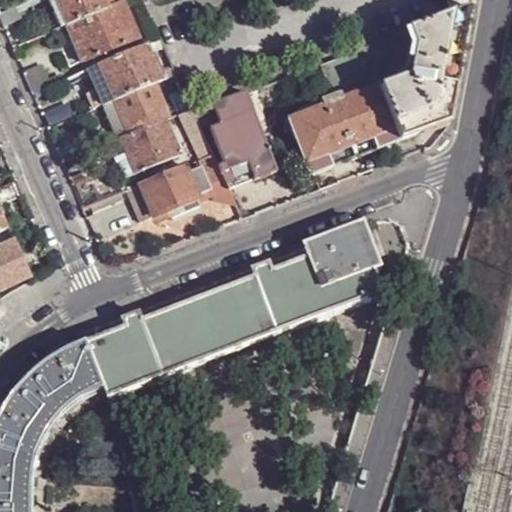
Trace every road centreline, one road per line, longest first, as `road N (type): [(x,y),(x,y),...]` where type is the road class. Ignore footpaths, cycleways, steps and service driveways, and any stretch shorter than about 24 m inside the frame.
road 1 (residential): [(465,156),(94,300)]
road 2 (tertiary): [(465,156),(363,511)]
road 3 (residential): [(0,84),(94,300)]
road 4 (tertiary): [(496,0),(465,156)]
